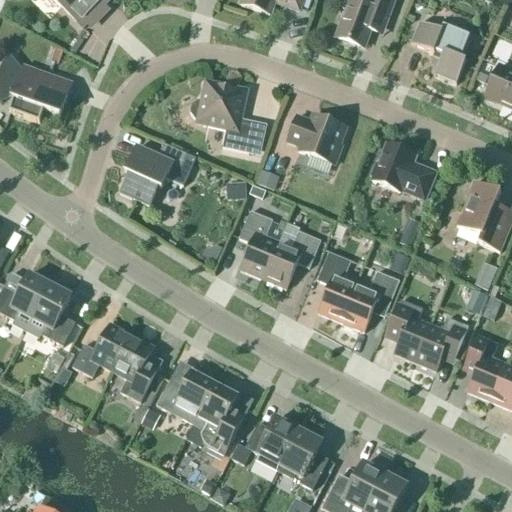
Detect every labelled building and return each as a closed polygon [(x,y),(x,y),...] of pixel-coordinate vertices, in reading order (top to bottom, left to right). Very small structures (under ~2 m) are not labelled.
[(49,0),(82,31),(87,26),(89,27),(92,27),(95,26),(108,12),(104,9),(108,4),(103,0),(49,0)] [(299,13),(303,0),(243,0),(241,8),(269,18),(273,5),(299,13)] [(396,1),(392,0),(370,0),(370,1),(367,0),(346,0),(342,12),(346,14),(336,41),(364,51),(374,23),(386,28),(396,1)] [(441,34),(420,25),(411,47),(434,57),(435,54),(443,58),(434,78),(456,88),(466,64),(461,62),(470,40),(443,29),(441,34)] [(24,71),(20,70),(10,58),(3,65),(0,70),(0,104),(0,106),(10,101),(13,102),(12,103),(14,104),(9,116),(39,127),(44,114),(59,120),(71,87),(24,70),(24,71)] [(505,72),(499,69),(485,99),(511,111),(511,71),(508,70),(505,72)] [(488,80),(483,78),(479,76),(476,83),(485,87),(488,80)] [(239,122),(245,95),(206,86),(203,104),(199,103),(192,107),(190,115),(194,122),(198,123),(198,126),(226,132),(222,151),(260,159),(267,128),(239,122)] [(346,131),(313,118),(310,125),(297,120),(287,145),(300,150),(299,155),(335,169),(342,149),(340,148),(346,131)] [(195,162),(163,147),(158,160),(136,151),(125,177),(129,178),(121,196),(150,209),(158,191),(161,193),(166,182),(183,190),(195,162)] [(411,167),(415,159),(387,147),(379,167),(377,166),(371,180),(373,181),(372,184),(400,196),(401,193),(424,203),(435,177),(411,167)] [(274,194),(279,180),(261,173),(255,187),(274,194)] [(226,204),(247,203),(246,185),(225,186),(226,204)] [(500,256),(511,225),(511,216),(495,209),(501,196),(475,185),(457,229),(481,240),(478,247),(500,256)] [(264,209),(270,196),(253,189),(247,202),(264,209)] [(240,274),(263,283),(279,246),(264,240),(271,224),(249,215),(237,242),(251,248),(240,274)] [(291,251),(279,246),(263,283),(286,293),(296,267),(308,272),(320,244),(297,235),(291,251)] [(412,242),(409,240),(403,238),(400,247),(410,251),(414,243),(412,242)] [(213,250),(209,252),(204,254),(201,259),(215,266),(222,252),(217,249),(213,250)] [(341,327),(356,289),(343,283),(351,265),(329,256),(317,284),(329,289),(318,317),(341,327)] [(404,259),(399,257),(396,256),(389,273),(402,278),(409,261),(404,259)] [(423,267),(420,265),(416,264),(411,273),(419,278),(424,268),(423,267)] [(356,289),(341,327),(364,336),(376,307),(388,312),(399,285),(377,275),(369,294),(356,289)] [(25,335),(52,286),(38,278),(36,282),(29,278),(19,297),(4,289),(0,297),(0,317),(14,324),(12,328),(25,335)] [(488,285),(482,283),(477,280),(474,289),(487,295),(491,286),(488,285)] [(52,286),(25,335),(39,343),(41,339),(63,350),(75,327),(61,319),(71,300),(64,297),(66,293),(52,286)] [(479,318),(487,299),(473,293),(465,312),(479,318)] [(415,366),(430,329),(418,324),(422,313),(401,303),(399,307),(398,307),(384,342),(398,348),(394,358),(415,366)] [(493,325),(500,308),(489,304),(483,320),(493,325)] [(430,329),(415,366),(436,375),(447,348),(459,353),(468,331),(447,322),(442,334),(430,329)] [(113,376),(132,339),(110,328),(96,354),(84,348),(72,371),(92,382),(99,369),(113,376)] [(132,339),(113,376),(127,383),(120,396),(140,407),(152,384),(140,378),(154,351),(132,339)] [(490,406),(506,367),(492,362),(498,348),(478,340),(468,363),(479,367),(467,396),(490,406)] [(193,429),(215,388),(192,376),(194,372),(180,365),(156,412),(171,419),(172,418),(193,429)] [(511,369),(506,367),(490,406),(511,414),(511,369)] [(215,388),(193,429),(206,435),(203,441),(205,450),(209,453),(223,461),(253,403),(240,396),(237,400),(215,388)] [(155,416),(152,415),(148,413),(140,428),(152,434),(160,419),(155,416)] [(280,471),(300,433),(275,419),(269,432),(258,427),(245,451),(256,457),(255,458),(280,471)] [(300,433),(280,471),(302,483),(299,487),(312,494),(328,464),(317,458),(323,445),(300,433)] [(358,511),(366,511),(386,476),(376,471),(374,474),(362,467),(349,493),(335,485),(321,511),(320,511),(350,511),(352,509),(358,511)] [(386,476),(366,511),(394,511),(406,491),(394,484),(396,482),(386,476)] [(211,485),(208,484),(206,483),(200,494),(209,499),(215,487),(211,485)] [(227,496),(223,494),(218,491),(212,503),(211,504),(224,510),(230,498),(227,496)]
